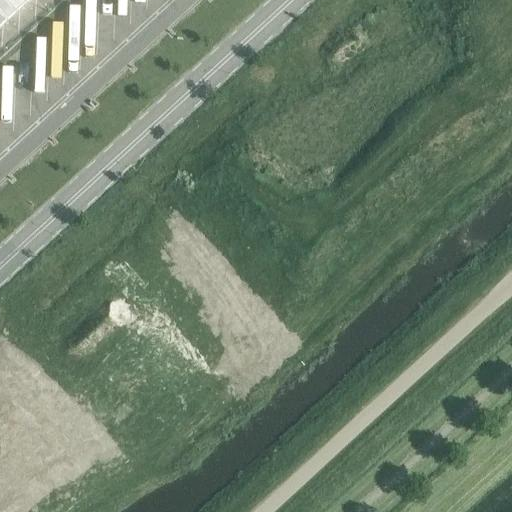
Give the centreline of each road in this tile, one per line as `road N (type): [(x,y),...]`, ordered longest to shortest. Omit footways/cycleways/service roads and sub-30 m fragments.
road 1 (tertiary): [(286,0),(0,263)]
road 2 (unclassified): [(260,511),(511,280)]
